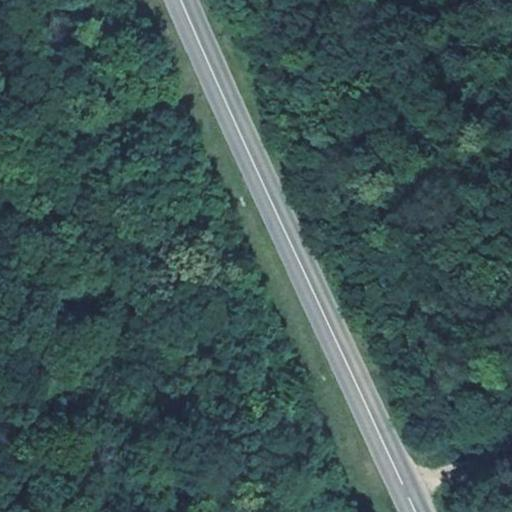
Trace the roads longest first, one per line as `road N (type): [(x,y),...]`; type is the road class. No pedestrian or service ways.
road 1 (tertiary): [(188,0),(417,511)]
road 2 (track): [(0,266),(197,20)]
road 3 (track): [(20,0),(19,49),(40,91),(107,133)]
